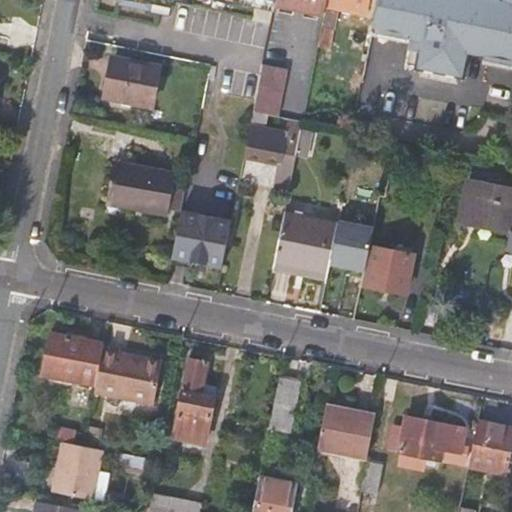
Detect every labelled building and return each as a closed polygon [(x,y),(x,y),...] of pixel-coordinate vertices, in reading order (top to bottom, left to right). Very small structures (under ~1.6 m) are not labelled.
[(238,0),(120,0),(120,3),(151,9),(152,0),(167,0),(174,1),(173,0),(229,0),(238,2),(238,0)] [(152,0),(151,9),(150,12),(171,16),(174,1),(167,0),(152,0)] [(238,0),(238,2),(274,9),(275,0),(238,0)] [(368,0),(326,0),(325,5),(316,49),(329,52),(338,8),(366,13),(368,0)] [(511,0),(377,0),(372,27),(398,32),(411,34),(406,64),(462,75),(467,51),(511,59),(511,0)] [(161,65),(112,55),(105,95),(154,105),(161,65)] [(288,70),(263,65),(254,110),(279,115),(288,70)] [(266,117),(253,114),(244,158),(280,165),(276,183),(291,186),(304,120),(302,119),(291,117),(289,130),(264,126),(266,117)] [(413,159),(416,143),(398,139),(395,155),(413,159)] [(116,160),(107,203),(169,216),(177,172),(116,160)] [(511,229),(511,187),(471,179),(463,219),(511,229)] [(232,220),(182,211),(173,257),(223,267),(232,220)] [(340,222),(285,211),(274,266),(329,276),(332,264),(340,222)] [(340,222),(332,264),(366,271),(375,227),(341,220),(340,222)] [(416,254),(374,246),(367,284),(409,293),(416,254)] [(98,383),(105,345),(86,341),(86,340),(52,333),(44,373),(98,383)] [(124,348),(105,345),(98,383),(96,391),(155,402),(163,358),(148,355),(147,356),(123,352),(124,348)] [(190,358),(174,440),(206,446),(216,395),(202,392),(208,361),(190,358)] [(302,380),(280,376),(270,427),(291,432),(302,380)] [(378,415),(328,405),(319,448),(325,449),(323,456),(338,458),(339,452),(369,458),(378,415)] [(462,451),(464,443),(467,427),(407,415),(400,452),(412,454),(427,457),(443,459),(444,449),(462,453),(462,451)] [(511,447),(511,427),(479,421),(470,467),(507,474),(511,447)] [(58,427),(56,438),(62,439),(75,442),(77,431),(58,427)] [(94,501),(105,448),(85,444),(75,442),(62,439),(52,493),(94,501)] [(471,444),(464,443),(462,451),(469,452),(471,444)] [(125,463),(157,470),(160,459),(127,452),(125,463)] [(425,469),(427,457),(412,454),(410,466),(425,469)] [(385,464),(368,460),(362,491),(379,494),(385,464)] [(293,511),(299,482),(261,474),(252,511),(293,511)] [(200,511),(202,502),(152,493),(148,511),(200,511)] [(38,499),(35,511),(83,511),(84,508),(38,499)]
